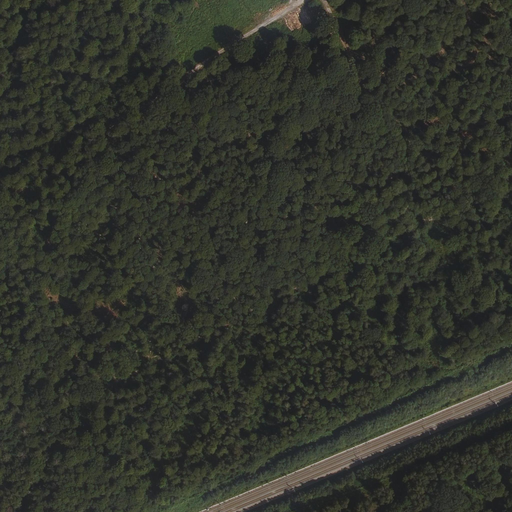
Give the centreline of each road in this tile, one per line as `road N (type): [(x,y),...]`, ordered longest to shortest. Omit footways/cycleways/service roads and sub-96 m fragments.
road 1 (track): [(289,0),(122,511)]
road 2 (track): [(306,0),(0,205)]
